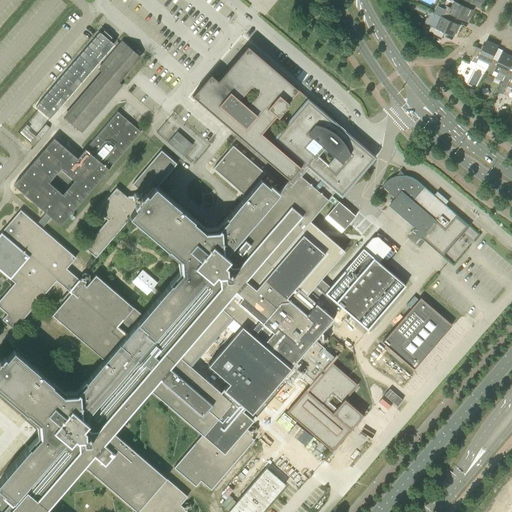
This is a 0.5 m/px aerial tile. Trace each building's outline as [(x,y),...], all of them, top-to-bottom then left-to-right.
[(409,1),(404,6),(410,11),(414,7),(409,1)] [(459,17),(468,22),(473,10),(470,8),(456,2),(455,1),(452,8),(448,6),(443,16),(443,17),(456,23),(459,17)] [(445,32),(454,37),(460,24),(456,23),(443,17),(443,16),(442,16),(436,27),(432,25),(429,31),(442,38),(445,32)] [(36,106),(50,118),(114,44),(100,32),(36,106)] [(477,47),(476,48),(470,60),(477,63),(479,59),(490,64),(492,59),(493,59),(499,46),(487,40),(483,49),(477,47)] [(65,117),(82,131),(118,90),(122,85),(118,82),(140,57),(122,42),(99,69),(103,72),(65,117)] [(342,183),(335,192),(342,197),(376,157),(338,124),(247,46),(218,81),(211,75),(192,96),(282,173),(293,160),(296,162),(303,154),(303,155),(302,156),(315,169),(310,174),(319,182),(315,187),(324,195),(328,190),(329,190),(333,193),(342,182),(342,183)] [(511,63),(511,56),(503,52),(498,62),(493,59),(492,59),(490,64),(486,72),(493,75),(495,71),(506,76),(508,71),(511,63)] [(511,88),(511,72),(508,71),(506,76),(502,84),(506,86),(511,88)] [(487,74),(483,82),(491,85),(494,78),(487,74)] [(506,86),(502,84),(498,92),(502,94),(506,86)] [(501,111),(497,118),(504,122),(508,115),(501,111)] [(54,138),(14,185),(47,213),(52,218),(60,225),(141,132),(130,123),(117,112),(105,126),(114,134),(107,143),(97,135),(77,158),(54,138)] [(193,145),(177,132),(168,143),(183,156),(193,145)] [(233,145),(213,168),(245,196),(227,218),(228,219),(218,230),(205,231),(194,221),(195,220),(156,187),(177,164),(161,150),(132,184),(142,192),(139,195),(131,196),(126,196),(116,188),(101,205),(105,208),(100,213),(108,220),(84,247),(96,257),(131,217),(169,250),(169,249),(180,259),(181,272),(172,283),(171,282),(143,315),(96,274),(86,285),(67,268),(76,258),(43,229),(52,218),(47,213),(37,224),(21,210),(0,233),(0,269),(15,283),(0,299),(0,307),(7,314),(2,319),(14,330),(57,280),(71,293),(52,314),(58,320),(54,324),(50,320),(51,319),(47,315),(37,326),(56,341),(63,332),(59,328),(63,324),(105,360),(86,381),(87,382),(77,393),(64,394),(53,385),(54,384),(14,350),(0,366),(0,390),(28,414),(28,413),(39,422),(40,436),(31,447),(30,446),(0,480),(0,511),(51,511),(48,509),(85,467),(136,511),(135,511),(202,511),(196,507),(191,511),(188,511),(183,508),(183,505),(182,503),(188,496),(114,433),(151,390),(202,435),(174,468),(185,477),(183,479),(194,489),(193,490),(203,498),(207,493),(197,485),(201,481),(211,490),(254,440),(253,439),(254,438),(264,447),(272,438),(261,429),(255,436),(246,428),(254,420),(195,370),(191,366),(233,318),(301,377),(301,376),(310,384),(286,412),(332,451),(365,413),(363,411),(361,413),(345,400),(358,385),(332,363),(338,356),(336,354),(334,357),(325,349),(325,348),(314,339),(332,318),(337,322),(346,311),(367,330),(406,285),(405,284),(380,261),(391,248),(380,238),(369,251),(364,247),(372,238),(330,286),(320,277),(306,294),(272,265),(281,255),(285,251),(328,200),(335,206),(327,215),(344,229),(356,216),(339,201),(339,202),(332,196),(335,192),(342,183),(342,182),(333,193),(329,190),(328,190),(324,195),(315,187),(319,182),(310,174),(315,169),(302,156),(303,155),(303,154),(296,162),(293,160),(282,173),(278,177),(285,183),(277,193),(260,179),(265,173),(233,145)] [(393,201),(390,204),(390,205),(416,228),(413,231),(421,238),(422,237),(443,256),(444,256),(460,237),(465,233),(471,226),(470,225),(458,215),(445,204),(447,202),(437,193),(435,196),(426,189),(427,188),(418,181),(418,180),(417,180),(416,179),(415,178),(414,178),(414,177),(413,177),(412,177),(411,177),(411,176),(410,176),(409,176),(408,176),(407,175),(406,175),(401,171),(397,176),(396,176),(395,176),(394,177),(393,177),(392,178),(391,178),(390,179),(389,179),(389,180),(388,180),(387,181),(386,182),(385,183),(382,187),(383,187),(389,192),(396,198),(393,201)] [(147,295),(158,283),(143,269),(131,281),(147,295)] [(382,342),(414,369),(453,325),(421,297),(382,342)] [(397,406),(403,400),(390,389),(384,395),(397,406)] [(311,440),(302,448),(316,461),(325,453),(311,440)] [(276,455),(295,471),(302,462),(284,446),(276,455)] [(228,511),(261,511),(285,484),(266,468),(228,511)]
